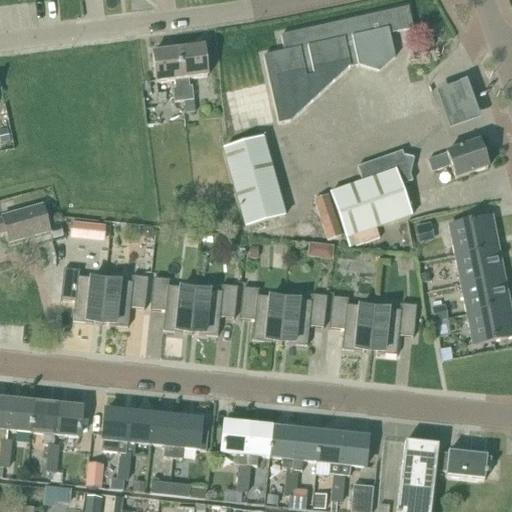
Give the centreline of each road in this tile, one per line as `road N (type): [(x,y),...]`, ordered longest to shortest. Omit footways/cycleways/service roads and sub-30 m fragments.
road 1 (residential): [(511,418),(0,366)]
road 2 (residential): [(0,44),(304,0)]
